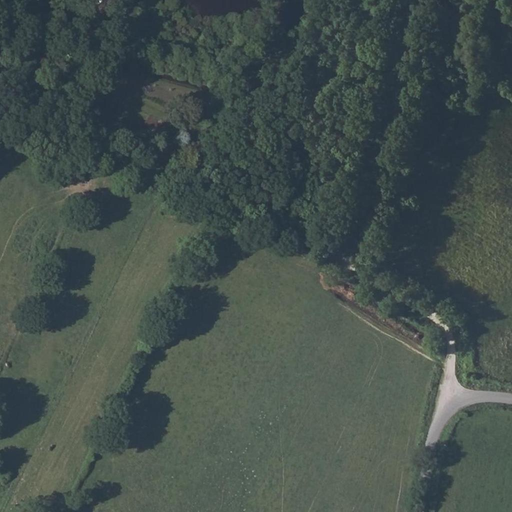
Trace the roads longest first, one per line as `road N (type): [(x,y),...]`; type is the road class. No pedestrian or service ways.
road 1 (track): [(0,106),(447,325),(453,413)]
road 2 (unclassified): [(430,511),(436,438),(453,413),(511,406)]
